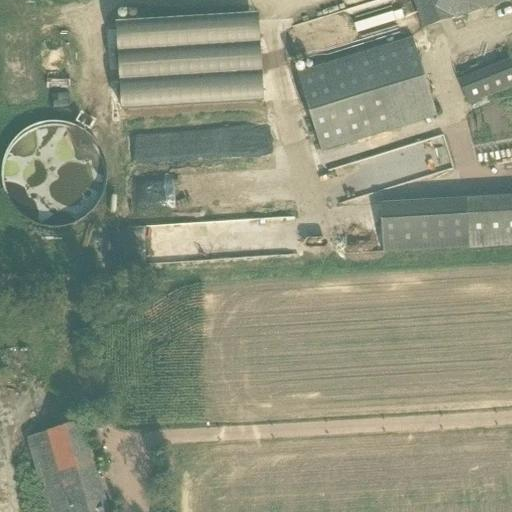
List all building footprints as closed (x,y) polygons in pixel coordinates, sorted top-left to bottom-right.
[(511,0),(412,0),(423,31),(511,0)] [(402,11),(393,13),(396,21),(404,19),(402,11)] [(262,14),(117,21),(121,110),(266,103),(262,14)] [(413,38),(297,74),(321,152),(437,117),(413,38)] [(511,62),(511,60),(458,80),(468,104),(511,87),(511,62)] [(96,183),(96,128),(20,127),(18,211),(86,212),(87,183),(96,183)] [(511,197),(380,205),(383,254),(511,246),(511,197)] [(109,511),(83,423),(28,439),(49,511),(109,511)]
